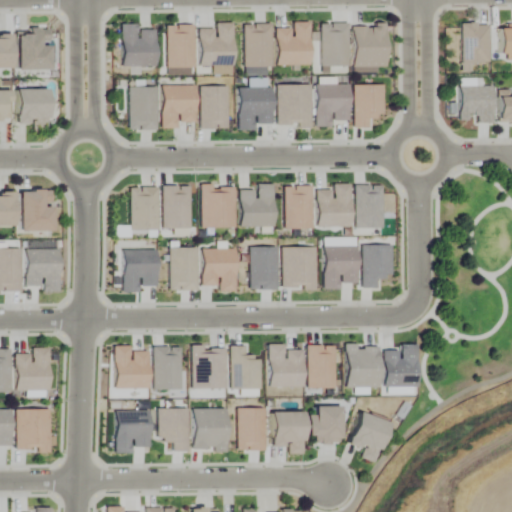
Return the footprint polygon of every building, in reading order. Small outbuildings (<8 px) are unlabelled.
[(373,72),(373,67),(383,67),(382,24),(348,25),(349,73),(373,72)] [(25,32),(13,32),(13,69),(46,69),(46,28),(25,28),(25,32)] [(12,89),(12,123),(29,123),(29,131),(43,131),(43,89),(12,89)] [(46,230),(46,191),(15,191),(15,230),(46,230)] [(0,226),(10,227),(9,193),(0,192),(0,226)] [(310,415),(304,415),(304,443),(337,443),(337,406),(310,406),(310,415)] [(344,445),(359,450),(357,459),(372,464),(385,421),(355,411),(344,445)] [(266,412),(266,447),(284,447),(284,455),(299,455),(299,412),(266,412)]
